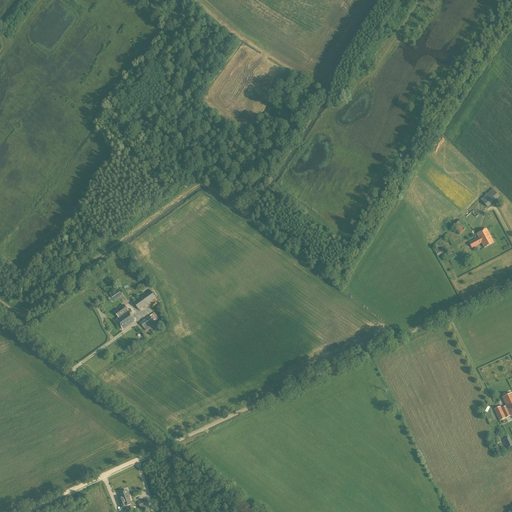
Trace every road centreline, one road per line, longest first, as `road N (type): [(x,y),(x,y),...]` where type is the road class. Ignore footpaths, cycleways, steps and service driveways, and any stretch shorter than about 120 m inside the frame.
road 1 (unclassified): [(166,446),(511,286)]
road 2 (tertiary): [(166,446),(0,319)]
road 3 (track): [(28,511),(166,446)]
